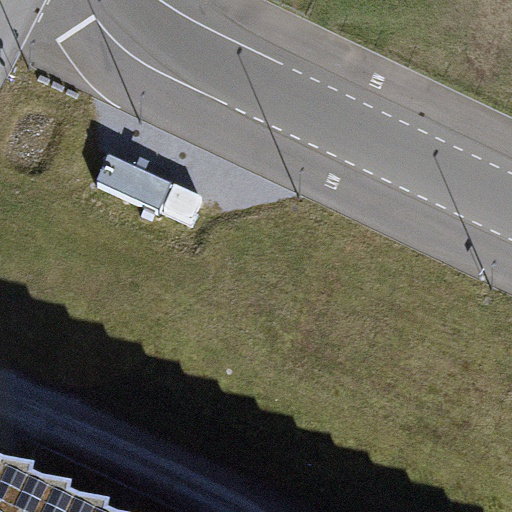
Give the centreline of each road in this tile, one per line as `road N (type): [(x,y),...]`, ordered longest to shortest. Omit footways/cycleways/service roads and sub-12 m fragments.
road 1 (unclassified): [(511,194),(227,57),(154,0)]
road 2 (residential): [(250,511),(0,392)]
